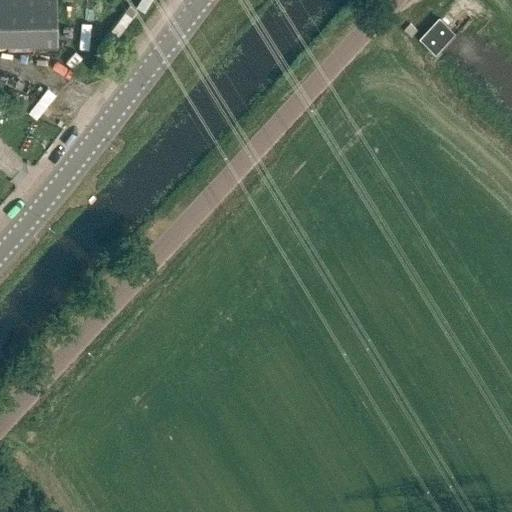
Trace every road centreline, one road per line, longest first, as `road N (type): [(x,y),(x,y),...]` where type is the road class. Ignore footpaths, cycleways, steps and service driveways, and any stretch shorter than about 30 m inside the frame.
road 1 (unclassified): [(0,425),(393,0)]
road 2 (secondary): [(0,247),(204,0)]
